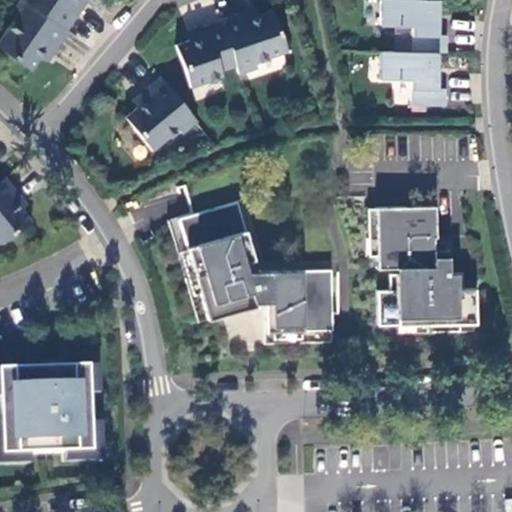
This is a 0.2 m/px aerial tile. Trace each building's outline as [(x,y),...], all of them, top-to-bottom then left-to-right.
[(15,14),(0,35),(0,45),(31,67),(39,55),(44,48),(51,52),(68,28),(66,27),(27,0),(17,0),(10,11),(15,14)] [(27,0),(66,27),(83,4),(78,0),(27,0)] [(437,0),(379,0),(380,23),(410,24),(410,50),(436,51),(445,52),(446,33),(437,33),(437,0)] [(254,5),(248,7),(250,15),(259,12),(254,5)] [(220,16),(220,18),(233,56),(235,63),(238,71),(256,65),(255,59),(287,49),(273,8),(259,12),(250,15),(248,7),(220,16)] [(175,41),(189,84),(222,73),(220,68),(218,61),(233,56),(220,18),(194,26),(197,34),(189,37),(175,41)] [(194,26),(188,29),(189,37),(197,34),(194,26)] [(44,48),(39,55),(47,58),(51,52),(44,48)] [(410,50),(379,49),(378,76),(409,78),(408,103),(444,104),(444,86),(436,86),(436,51),(410,50)] [(218,61),(220,68),(235,63),(233,56),(218,61)] [(196,118),(160,73),(137,91),(142,97),(135,103),(124,112),(151,146),(178,125),(181,130),(196,118)] [(142,97),(137,91),(132,95),(135,103),(142,97)] [(20,198),(3,176),(0,178),(0,241),(7,239),(28,221),(19,210),(14,203),(20,198)] [(20,198),(14,203),(19,210),(24,203),(20,198)] [(235,198),(177,214),(206,317),(255,303),(254,299),(250,283),(243,260),(249,258),(252,257),(235,198)] [(433,204),(373,204),(374,254),(374,265),(408,265),(424,265),(424,235),(432,235),(434,234),(433,204)] [(424,265),(408,265),(408,271),(446,271),(446,247),(432,247),(432,235),(424,235),(424,265)] [(249,258),(243,260),(250,283),(254,299),(262,299),(262,298),(269,298),(268,288),(268,268),(252,268),(249,258)] [(329,267),(268,268),(268,288),(269,298),(262,298),(262,299),(262,328),(331,327),(329,267)] [(387,287),(375,288),(376,322),(473,321),(472,286),(461,286),(461,270),(446,271),(408,271),(387,272),(387,287)] [(0,364),(0,451),(42,449),(89,448),(85,362),(55,363),(57,391),(51,391),(50,381),(47,381),(46,363),(0,364)] [(55,363),(46,363),(47,381),(50,381),(51,391),(57,391),(55,363)]
